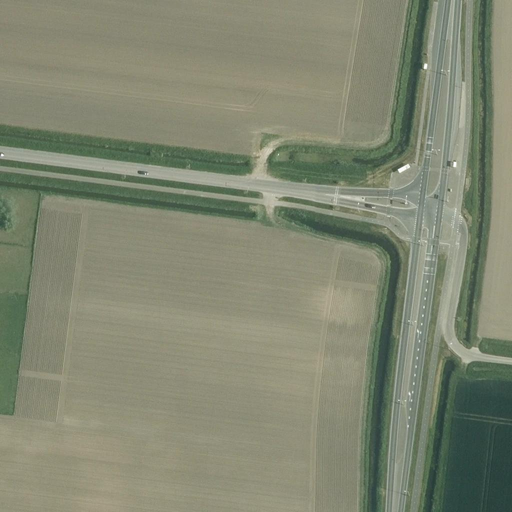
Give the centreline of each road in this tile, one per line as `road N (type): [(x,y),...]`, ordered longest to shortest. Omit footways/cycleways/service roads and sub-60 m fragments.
road 1 (tertiary): [(421,207),(0,153)]
road 2 (secondary): [(421,207),(388,511)]
road 3 (secondary): [(400,511),(439,209)]
road 4 (unclassified): [(511,362),(468,356),(449,339),(463,231),(439,209)]
road 5 (secondary): [(439,209),(457,0)]
road 6 (secondary): [(447,0),(421,207)]
